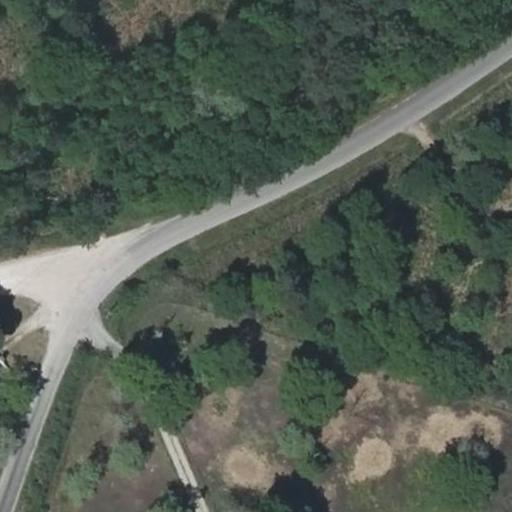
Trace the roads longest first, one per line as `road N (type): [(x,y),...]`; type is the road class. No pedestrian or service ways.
road 1 (tertiary): [(511,43),(329,160),(168,229),(125,257)]
road 2 (tertiary): [(7,511),(80,315),(125,257)]
road 3 (track): [(0,343),(125,257),(0,279)]
road 4 (track): [(80,315),(139,381),(201,511)]
road 5 (track): [(406,114),(511,223)]
